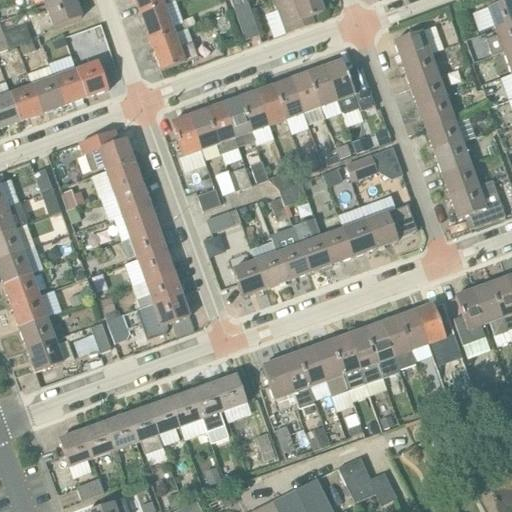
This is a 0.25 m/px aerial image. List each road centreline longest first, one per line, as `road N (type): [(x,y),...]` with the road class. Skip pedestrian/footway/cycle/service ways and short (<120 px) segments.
road 1 (residential): [(441,262),(358,27)]
road 2 (residential): [(227,336),(143,105)]
road 3 (residential): [(0,417),(227,336)]
road 4 (residential): [(143,105),(358,27)]
road 5 (residential): [(227,336),(441,262)]
road 6 (residential): [(0,157),(143,105)]
